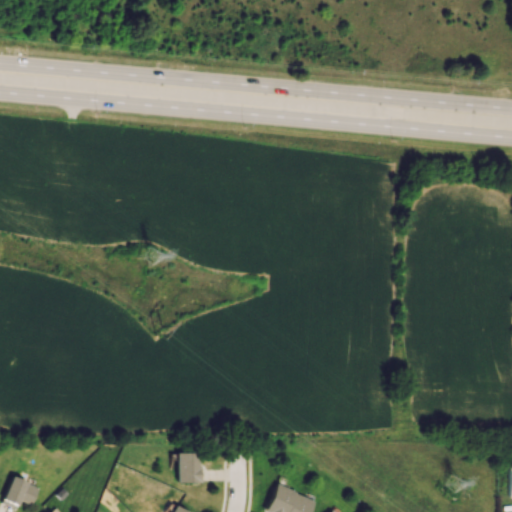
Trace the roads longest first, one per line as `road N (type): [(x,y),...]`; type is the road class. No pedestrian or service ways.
road 1 (primary): [(0,92),(511,138)]
road 2 (primary): [(511,109),(0,64)]
